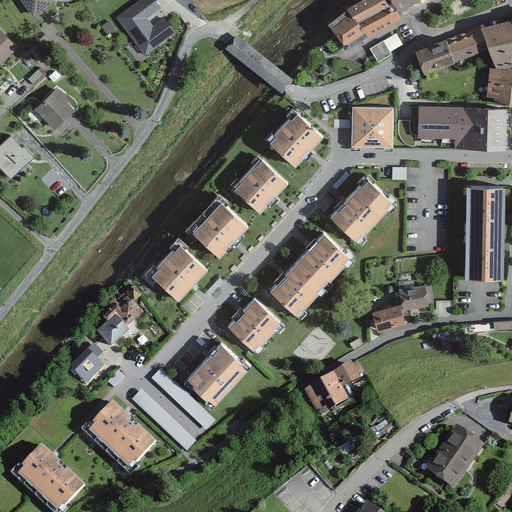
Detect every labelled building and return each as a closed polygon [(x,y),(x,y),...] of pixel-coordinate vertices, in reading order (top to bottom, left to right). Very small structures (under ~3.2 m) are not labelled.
[(22,0),(33,14),(51,0),(22,0)] [(393,13),(383,0),(364,0),(350,7),(365,31),(395,16),(393,13)] [(397,11),(389,0),(383,0),(393,13),(397,11)] [(417,0),(389,0),(397,11),(417,0)] [(173,31),(165,20),(153,29),(146,18),(152,14),(142,1),(119,17),(147,54),(159,45),(157,43),(173,31)] [(365,31),(350,7),(329,23),(338,35),(345,45),(365,31)] [(511,21),(485,28),(493,48),(511,43),(511,21)] [(490,50),(482,28),(448,41),(455,62),(490,50)] [(17,47),(0,29),(0,63),(17,47)] [(335,52),(345,45),(338,35),(327,42),(335,52)] [(455,62),(448,41),(434,47),(435,49),(417,56),(424,74),(455,62)] [(385,42),(372,49),(379,62),(392,55),(385,42)] [(511,67),(511,43),(493,48),(498,67),(507,68),(511,67)] [(511,106),(511,71),(492,69),(489,99),(497,100),(497,105),(511,106)] [(43,75),(38,70),(29,80),(33,84),(43,75)] [(69,102),(57,89),(35,111),(54,131),(73,113),(66,105),(69,102)] [(392,106),(354,105),(353,143),(392,144),(392,106)] [(504,148),(505,111),(421,109),(420,137),(456,138),(456,147),(504,148)] [(325,136),(299,113),(293,120),(290,118),(276,133),(279,135),(271,143),(296,166),(302,160),(300,158),(310,147),(313,150),(325,136)] [(24,152),(10,137),(0,147),(0,169),(8,178),(23,163),(26,166),(29,163),(21,154),(24,152)] [(288,184),(263,161),(257,168),(254,165),(242,179),(244,181),(237,189),(262,211),(268,205),(266,203),(273,195),(276,198),(288,184)] [(393,165),(393,177),(407,178),(408,166),(393,165)] [(338,210),(331,216),(353,238),(360,231),(364,235),(389,210),(384,205),(390,199),(372,182),(366,187),(363,184),(345,202),(349,206),(342,214),(338,210)] [(505,187),(470,186),(467,278),(502,279),(505,187)] [(249,226),(223,202),(216,209),(214,207),(200,223),(202,225),(195,233),(220,256),(226,249),(224,247),(234,236),(237,239),(249,226)] [(351,259),(324,234),(271,290),(298,315),(351,259)] [(206,272),(180,248),(174,255),(171,253),(157,268),(160,271),(152,279),(177,302),(184,295),(182,293),(191,282),(195,285),(206,272)] [(400,302),(410,301),(433,299),(432,285),(405,288),(399,289),(400,302)] [(141,297),(133,288),(126,295),(134,304),(141,297)] [(104,329),(94,337),(108,353),(126,337),(123,334),(142,317),(123,297),(113,306),(111,303),(108,305),(111,308),(97,320),(104,329)] [(277,320),(255,299),(244,312),(247,314),(238,325),(234,322),(229,328),(250,348),(255,342),(259,345),(272,330),(270,328),(277,320)] [(402,306),(406,324),(415,322),(410,301),(404,303),(405,306),(402,306)] [(405,306),(404,303),(382,308),(383,312),(374,314),(378,331),(406,324),(402,306),(405,306)] [(511,322),(495,323),(495,331),(511,329),(511,322)] [(221,344),(188,380),(215,405),(248,368),(221,344)] [(86,381),(102,366),(88,352),(72,367),(86,381)] [(360,379),(351,365),(307,393),(319,412),(323,410),(326,414),(350,398),(344,389),(360,379)] [(216,420),(161,368),(152,378),(207,430),(216,420)] [(120,370),(111,381),(115,385),(125,374),(120,370)] [(197,440),(141,389),(131,399),(187,451),(197,440)] [(157,443),(115,403),(89,430),(130,470),(157,443)] [(453,487),(481,446),(457,429),(428,470),(453,487)] [(60,511),(85,485),(42,445),(17,471),(60,511)]
